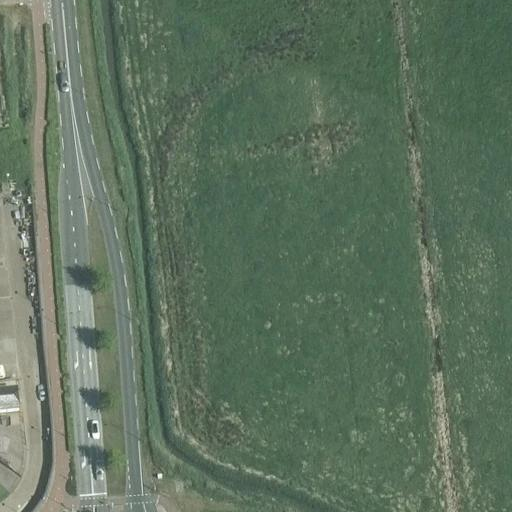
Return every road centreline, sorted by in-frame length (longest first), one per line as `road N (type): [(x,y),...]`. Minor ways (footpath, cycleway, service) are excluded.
road 1 (secondary): [(128,385),(149,174),(167,128),(213,70),(284,26),(422,0)]
road 2 (unclassified): [(3,511),(29,483),(35,445),(7,190)]
road 3 (secondary): [(260,0),(186,37),(136,95),(99,198)]
road 4 (tertiary): [(77,155),(87,387)]
road 5 (tertiary): [(128,385),(113,239),(99,198)]
road 6 (secondary): [(99,198),(87,387)]
road 7 (tertiary): [(77,155),(62,0)]
road 8 (tertiary): [(135,511),(128,385)]
road 9 (tertiary): [(87,387),(100,511)]
